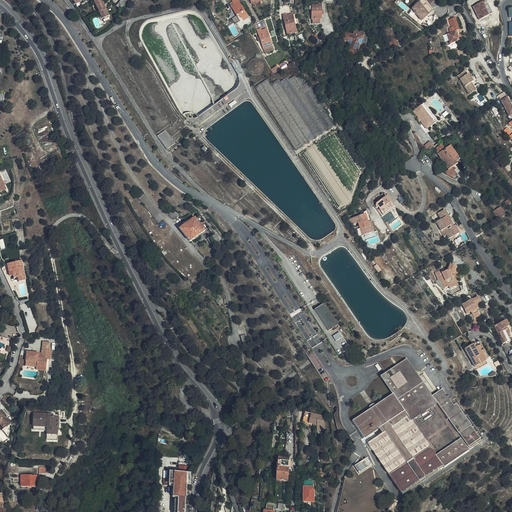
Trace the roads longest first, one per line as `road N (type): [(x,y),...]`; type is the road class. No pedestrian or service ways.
road 1 (unknown): [(154,315),(165,311),(196,360),(242,391),(249,390),(245,366),(222,286),(134,177),(88,81),(95,67)]
road 2 (tertiary): [(219,432),(213,405),(179,362),(94,189),(43,59),(0,2)]
road 3 (residential): [(46,0),(155,163),(240,228),(342,375)]
road 4 (unknown): [(127,258),(106,249),(85,217),(71,217),(55,232),(77,389),(60,467)]
road 5 (residential): [(511,299),(454,197),(418,164)]
road 6 (residential): [(0,274),(21,334),(3,388)]
